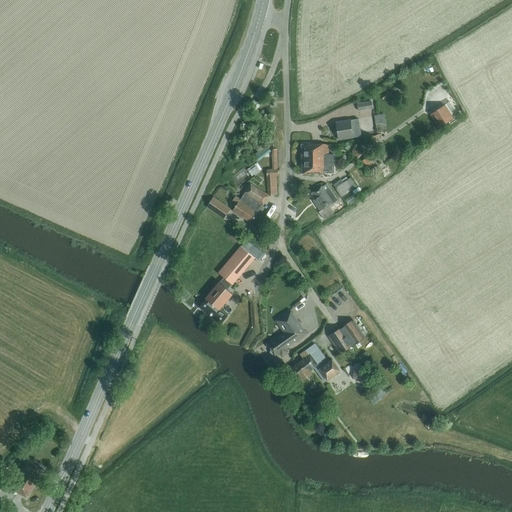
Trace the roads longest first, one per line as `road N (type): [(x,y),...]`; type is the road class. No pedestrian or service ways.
road 1 (secondary): [(46,511),(260,15)]
road 2 (unclassified): [(279,47),(288,176),(256,293)]
